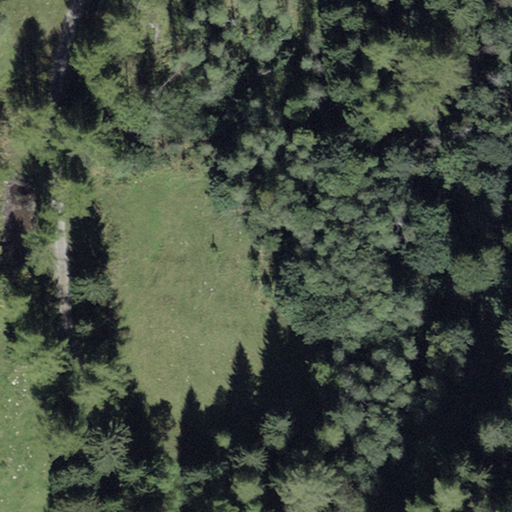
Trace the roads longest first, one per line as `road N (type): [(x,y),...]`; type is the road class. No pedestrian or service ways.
road 1 (track): [(83,0),(63,87),(64,249),(92,511)]
road 2 (track): [(511,149),(477,376),(388,511)]
